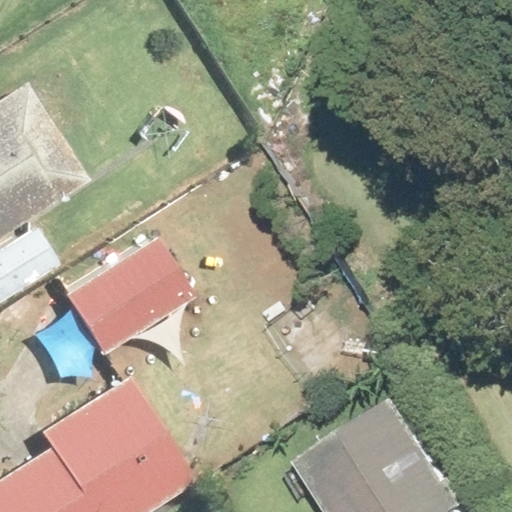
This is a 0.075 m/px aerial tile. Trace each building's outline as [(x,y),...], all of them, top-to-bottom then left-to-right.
[(0,227),(83,175),(23,80),(0,94),(0,227)] [(229,277),(188,212),(63,292),(105,357),(229,277)] [(0,302),(56,268),(31,227),(0,246),(0,302)] [(40,444),(0,470),(0,511),(143,511),(191,479),(121,376),(34,435),(40,444)] [(473,511),(485,504),(411,396),(311,465),(343,511),(473,511)]
